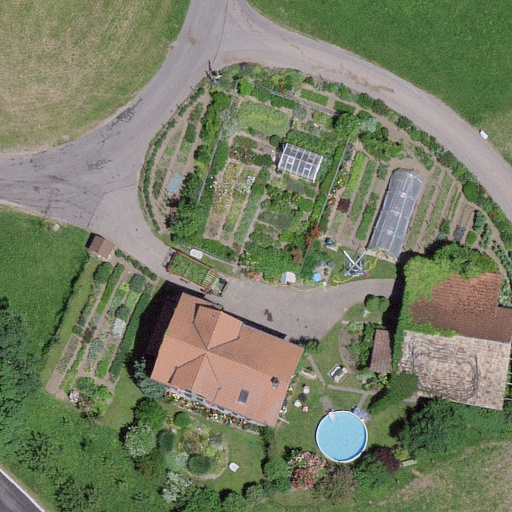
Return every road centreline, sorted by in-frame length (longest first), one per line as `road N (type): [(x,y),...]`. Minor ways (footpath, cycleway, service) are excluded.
road 1 (unclassified): [(511,205),(426,103),(289,47),(208,31)]
road 2 (unclassified): [(208,31),(125,148),(79,176),(0,177)]
